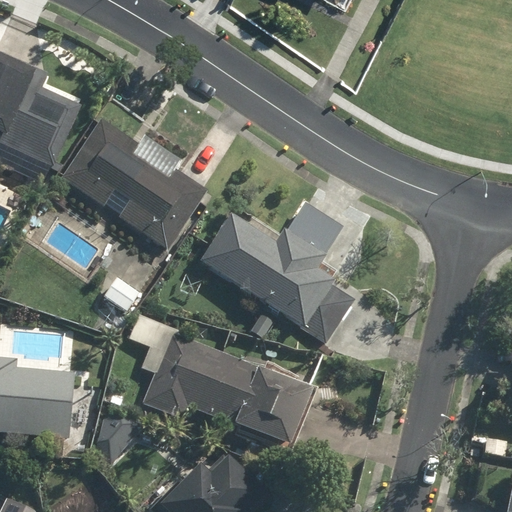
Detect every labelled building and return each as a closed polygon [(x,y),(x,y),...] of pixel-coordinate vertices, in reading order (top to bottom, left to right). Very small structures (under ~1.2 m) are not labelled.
[(324,0),(350,14),(356,0),(324,0)] [(48,71),(0,51),(0,167),(3,169),(0,177),(0,189),(36,203),(77,99),(42,85),(48,71)] [(131,202),(120,219),(174,252),(212,192),(180,172),(186,162),(145,136),(138,146),(101,123),(64,183),(107,210),(117,194),(131,202)] [(236,216),(204,262),(310,333),(341,287),(325,276),(335,262),(289,231),(280,245),(236,216)] [(120,278),(105,299),(129,316),(143,295),(120,278)] [(278,323),(261,311),(243,335),(260,348),(278,323)] [(179,333),(140,317),(131,340),(151,348),(142,370),(160,378),(149,405),(188,422),(193,409),(240,428),(237,435),(292,458),(320,392),(179,333)] [(0,438),(74,442),(76,390),(91,391),(92,370),(73,369),(74,329),(1,326),(0,341),(0,438)] [(145,428),(114,407),(86,449),(117,470),(145,428)] [(221,449),(184,488),(179,484),(153,511),(260,511),(274,499),(221,449)] [(1,511),(29,511),(9,500),(1,511)]
